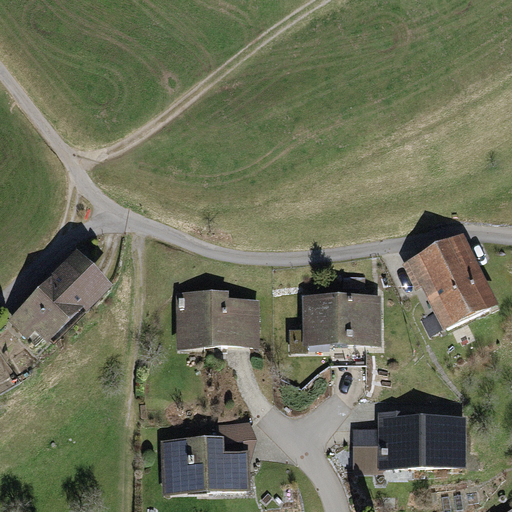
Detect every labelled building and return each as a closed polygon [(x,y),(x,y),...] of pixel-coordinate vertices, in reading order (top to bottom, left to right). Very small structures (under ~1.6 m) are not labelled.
[(464,237),(403,266),(416,293),(422,290),(445,337),(499,311),(464,237)] [(77,249),(8,320),(28,339),(36,330),(54,347),(115,285),(77,249)] [(228,292),(175,293),(176,349),(263,349),(263,298),(228,298),(228,292)] [(381,296),(305,296),(304,330),(304,345),(381,345),(381,296)] [(304,345),(304,330),(290,330),(290,354),(304,354),(304,345)] [(416,417),(381,417),(381,433),(353,433),(353,462),(365,462),(365,471),(379,471),(379,474),(466,475),(466,423),(416,423),(416,417)] [(216,425),(216,437),(224,437),(224,452),(249,451),(250,466),(258,440),(250,423),(216,425)] [(216,437),(160,440),(162,496),(251,493),(250,466),(249,451),(224,452),(224,437),(216,437)]
